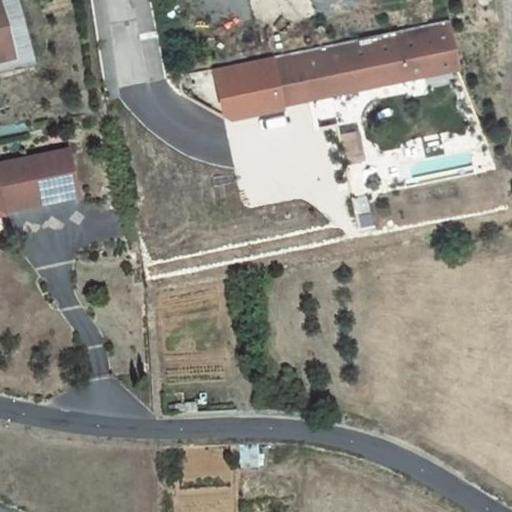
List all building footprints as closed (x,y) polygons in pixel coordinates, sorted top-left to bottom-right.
[(4,0),(25,67),(39,63),(19,0),(4,0)] [(0,70),(15,68),(0,12),(0,70)] [(448,34),(441,36),(447,60),(453,59),(448,34)] [(456,73),(453,59),(447,60),(441,36),(296,64),(273,68),(281,110),(456,73)] [(281,113),(281,110),(273,68),(296,64),(295,59),(219,74),(229,118),(236,123),(281,113)] [(0,172),(0,186),(40,178),(47,210),(77,204),(67,159),(37,165),(0,172)] [(0,225),(2,225),(1,220),(0,215),(0,212),(11,210),(13,218),(47,210),(40,178),(0,186),(0,225)] [(0,212),(0,215),(1,220),(13,218),(11,210),(0,212)]
